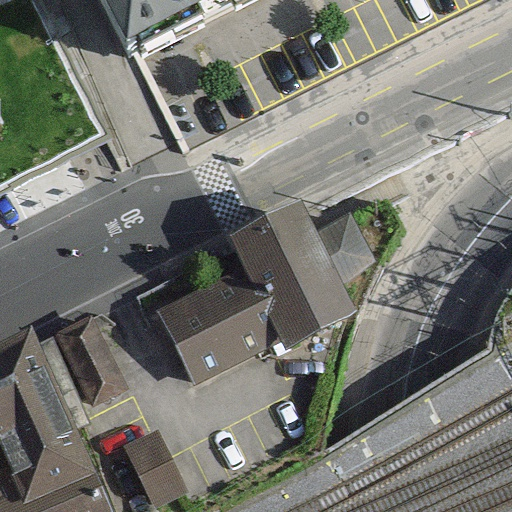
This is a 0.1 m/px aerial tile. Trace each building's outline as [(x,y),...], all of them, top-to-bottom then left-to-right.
[(0,0),(0,178),(101,130),(38,0),(0,0)] [(88,0),(118,60),(238,0),(88,0)] [(251,278),(160,325),(199,399),(286,353),(293,367),(362,331),(304,220),(239,255),(251,278)] [(132,398),(99,330),(54,352),(87,420),(132,398)] [(107,511),(31,365),(0,381),(0,511),(107,511)] [(158,435),(122,451),(157,511),(160,511),(189,499),(158,435)]
